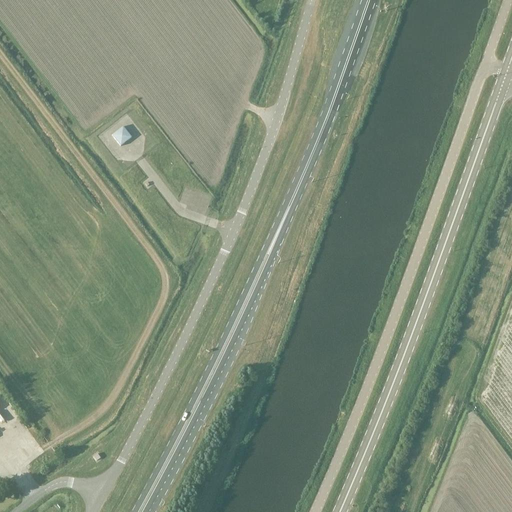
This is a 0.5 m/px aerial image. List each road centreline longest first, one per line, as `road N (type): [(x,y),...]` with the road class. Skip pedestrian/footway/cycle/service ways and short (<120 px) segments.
road 1 (unclassified): [(310,0),(232,231),(102,492)]
road 2 (unclassified): [(313,511),(483,65)]
road 3 (primary): [(338,511),(505,72)]
road 4 (primary): [(273,238),(132,511)]
road 5 (primary): [(143,511),(273,238)]
road 6 (primary): [(273,238),(367,0)]
